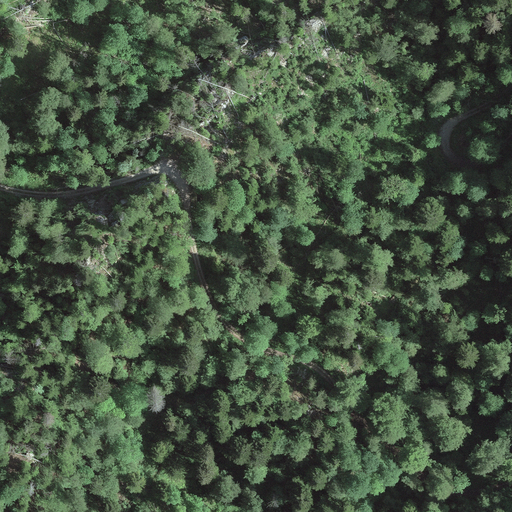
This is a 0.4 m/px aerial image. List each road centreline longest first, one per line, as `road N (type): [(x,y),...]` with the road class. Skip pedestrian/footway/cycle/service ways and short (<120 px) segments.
road 1 (track): [(511,481),(469,491),(435,488),(314,365),(262,348),(230,326),(199,266),(173,170),(73,193),(0,185)]
road 2 (track): [(511,145),(477,164),(459,161),(448,141),(459,115),(511,85)]
